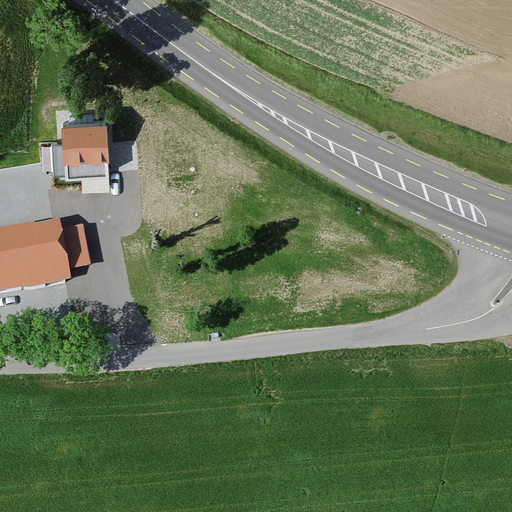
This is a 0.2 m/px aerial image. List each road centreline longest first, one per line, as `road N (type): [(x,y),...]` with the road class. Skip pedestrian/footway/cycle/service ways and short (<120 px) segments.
road 1 (residential): [(511,289),(475,317),(399,331),(0,362)]
road 2 (secondary): [(119,0),(247,96),(391,177),(511,227)]
